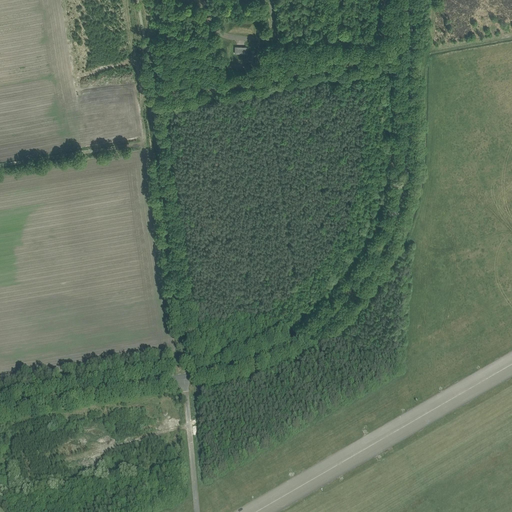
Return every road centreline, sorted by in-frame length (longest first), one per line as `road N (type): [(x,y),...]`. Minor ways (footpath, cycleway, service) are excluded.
road 1 (unclassified): [(0,407),(244,363),(322,319),(367,269),(397,209),(409,0)]
road 2 (track): [(145,141),(0,165)]
road 3 (track): [(145,141),(123,0)]
